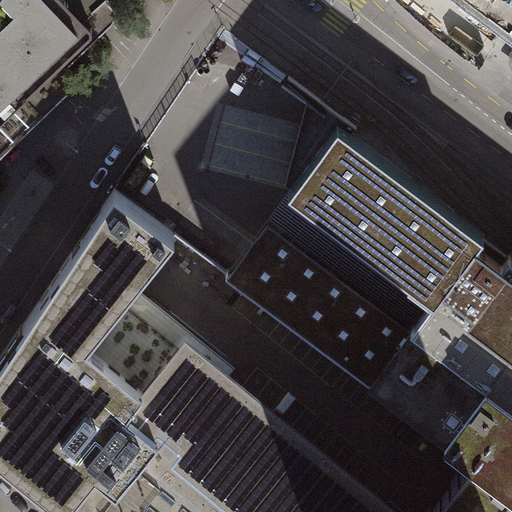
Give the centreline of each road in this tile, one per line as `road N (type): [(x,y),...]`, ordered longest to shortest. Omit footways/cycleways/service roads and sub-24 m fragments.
road 1 (residential): [(0,300),(200,0)]
road 2 (tertiary): [(307,0),(477,109)]
road 3 (tertiary): [(477,109),(362,0)]
